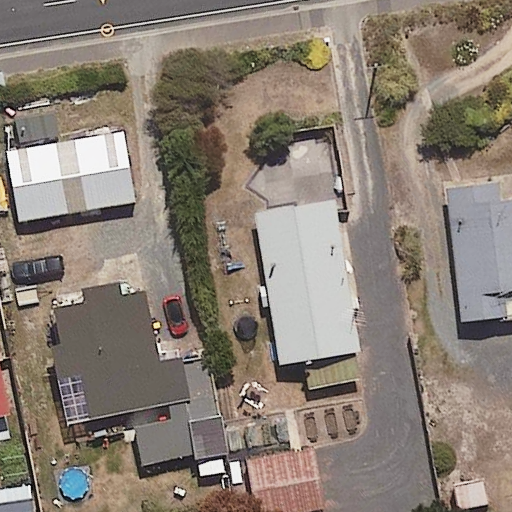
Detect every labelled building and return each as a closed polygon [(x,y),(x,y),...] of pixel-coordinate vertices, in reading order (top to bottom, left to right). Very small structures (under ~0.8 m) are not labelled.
[(20,225),(137,206),(126,137),(8,156),(20,225)] [(511,208),(502,210),(500,191),(452,196),(465,330),(511,324),(511,208)] [(259,216),(282,369),(308,365),(313,393),(365,385),(359,344),(337,204),(259,216)] [(213,363),(159,370),(148,286),(101,292),(53,299),(70,426),(133,418),(140,470),(226,458),(213,363)] [(0,423),(10,421),(0,366),(0,423)] [(257,511),(325,511),(316,454),(250,464),(257,511)] [(486,477),(453,483),(458,511),(479,511),(492,510),(486,477)]
